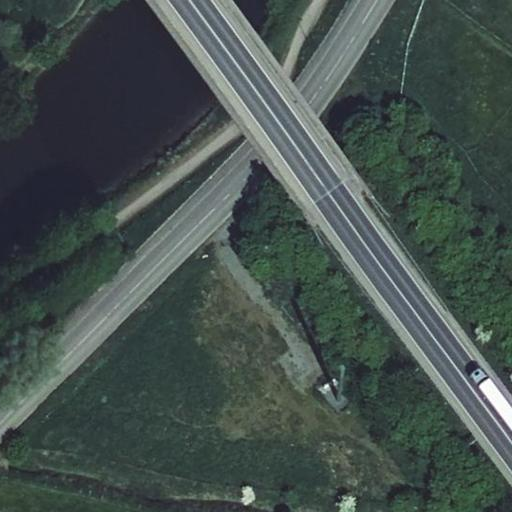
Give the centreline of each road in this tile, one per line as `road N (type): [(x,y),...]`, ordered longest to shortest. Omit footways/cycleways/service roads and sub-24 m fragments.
road 1 (secondary): [(0,419),(286,130),(378,0)]
road 2 (trunk): [(179,0),(511,445)]
